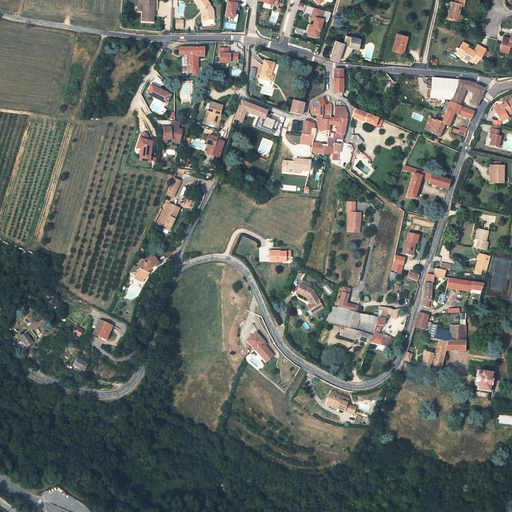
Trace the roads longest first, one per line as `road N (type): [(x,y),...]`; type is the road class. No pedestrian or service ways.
road 1 (tertiary): [(414,309),(387,375),(342,385),(279,344),(244,270),(231,260),(207,258),(177,270)]
road 2 (tertiary): [(177,270),(140,373),(117,393),(38,377),(0,342)]
road 3 (tertiary): [(500,88),(479,110),(463,149),(414,309)]
road 4 (unclassified): [(330,62),(437,72),(500,88)]
road 5 (unclassified): [(138,37),(0,12)]
